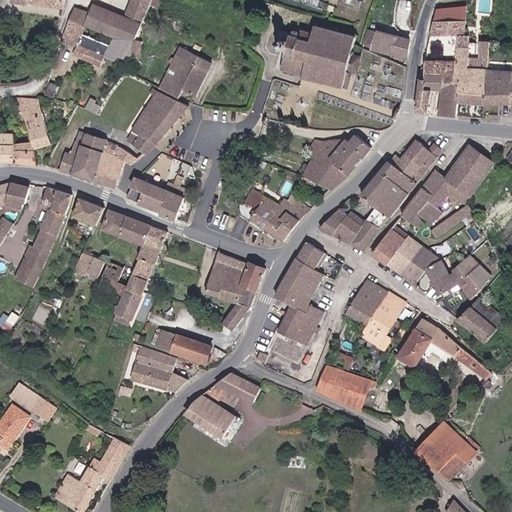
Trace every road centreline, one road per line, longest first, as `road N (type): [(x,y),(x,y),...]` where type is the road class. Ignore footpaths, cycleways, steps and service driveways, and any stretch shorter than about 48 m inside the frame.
road 1 (tertiary): [(280,263),(78,184),(0,174)]
road 2 (residential): [(475,511),(367,418),(238,355)]
road 3 (tertiary): [(107,511),(167,420),(238,355)]
road 4 (residential): [(306,226),(454,321)]
road 5 (tertiary): [(306,226),(413,126)]
road 6 (unclassified): [(432,0),(414,65),(413,126)]
